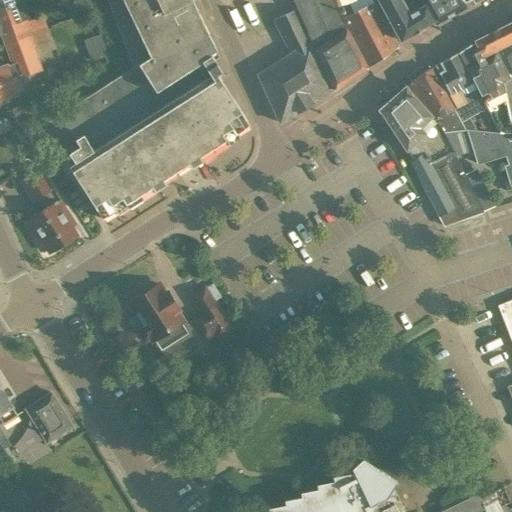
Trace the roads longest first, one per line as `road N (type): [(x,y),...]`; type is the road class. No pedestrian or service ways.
road 1 (residential): [(30,304),(279,158),(210,0)]
road 2 (residential): [(158,511),(30,304)]
road 3 (residential): [(511,465),(442,322)]
